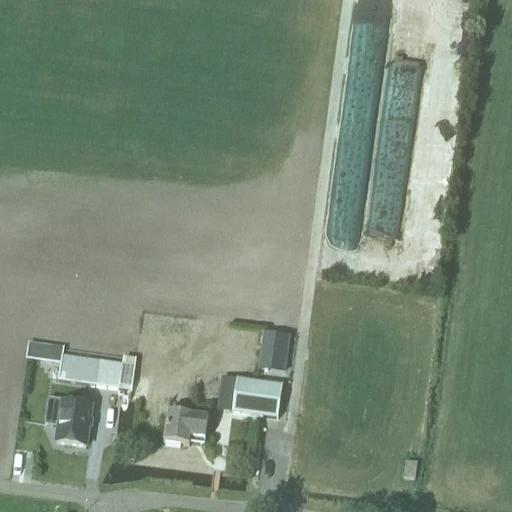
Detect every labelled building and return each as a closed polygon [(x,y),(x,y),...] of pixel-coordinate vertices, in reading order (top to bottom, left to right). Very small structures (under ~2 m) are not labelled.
[(263,335),(258,372),(284,376),(290,338),(263,335)] [(29,346),(27,363),(61,367),(58,385),(119,393),(122,369),(61,361),(63,350),(29,346)] [(237,383),(232,417),(278,423),(281,389),(270,387),(237,383)] [(86,451),(92,409),(62,405),(56,447),(86,451)] [(203,449),(207,421),(168,416),(163,446),(188,449),(189,447),(203,449)] [(415,484),(415,481),(417,468),(405,466),(403,482),(415,484)]
